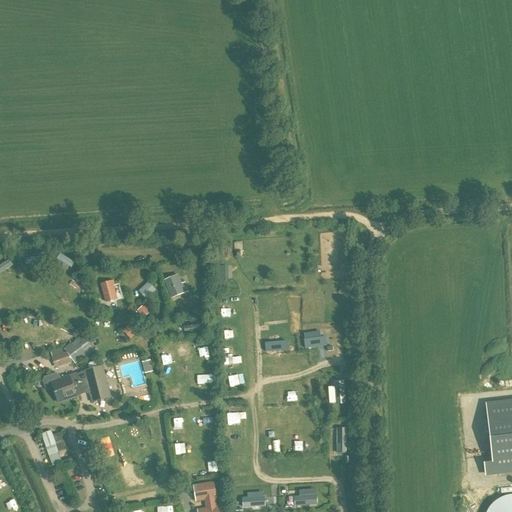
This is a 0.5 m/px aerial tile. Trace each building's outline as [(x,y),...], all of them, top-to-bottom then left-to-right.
[(63,260),(63,270),(75,271),(75,261),(63,260)] [(220,265),(221,280),(230,280),(229,265),(220,265)] [(185,282),(180,284),(177,277),(167,281),(173,297),(183,292),(189,290),(185,282)] [(79,291),(87,289),(84,279),(76,281),(79,291)] [(107,301),(110,300),(111,303),(116,302),(116,301),(123,299),(119,284),(113,286),(112,282),(102,285),(107,301)] [(146,300),(156,290),(148,282),(138,291),(146,300)] [(263,310),(273,309),(272,294),(262,295),(263,310)] [(290,294),(280,295),(281,310),(290,310),(290,294)] [(241,314),(241,302),(224,302),(224,315),(241,314)] [(144,318),(150,312),(143,305),(137,311),(144,318)] [(130,339),(140,330),(133,322),(123,331),(130,339)] [(242,341),(242,329),(224,329),(225,342),(242,341)] [(56,367),(73,361),(75,364),(95,351),(91,341),(85,333),(64,348),(66,351),(52,356),(56,367)] [(289,350),(298,350),(298,335),(289,335),(289,350)] [(303,338),(305,348),(328,345),(326,335),(303,338)] [(177,344),(178,357),(188,357),(187,343),(177,344)] [(200,351),(206,360),(217,354),(211,344),(200,351)] [(173,368),(173,358),(164,357),(164,367),(173,368)] [(145,374),(153,372),(150,360),(142,362),(145,374)] [(84,371),(84,373),(76,376),(75,374),(61,380),(59,376),(55,374),(44,378),(43,382),(45,389),(49,391),(53,390),(58,403),(82,394),(82,392),(89,390),(92,402),(110,397),(102,367),(84,371)] [(70,368),(60,370),(62,376),(71,374),(70,368)] [(227,391),(242,390),(241,378),(226,379),(227,391)] [(344,379),(335,380),(338,403),(347,401),(344,379)] [(180,387),(169,390),(173,401),(183,397),(180,387)] [(301,391),(289,392),(290,404),(301,403),(301,391)] [(270,396),(270,405),(280,405),(280,396),(270,396)] [(511,398),(486,402),(492,459),(483,460),(485,475),(511,471),(511,398)] [(230,428),(241,427),(240,416),(229,417),(230,428)] [(187,436),(189,426),(175,423),(173,433),(187,436)] [(347,429),(337,429),(337,456),(347,456),(347,429)] [(229,435),(230,442),(241,440),(240,433),(229,435)] [(64,442),(61,434),(52,437),(51,434),(43,437),(53,465),(53,467),(62,463),(58,453),(66,450),(63,443),(64,442)] [(268,456),(278,456),(278,439),(268,439),(268,456)] [(117,451),(107,454),(109,462),(119,459),(117,451)] [(231,471),(242,470),(241,457),(231,457),(231,471)] [(214,498),(216,497),(213,483),(194,486),(196,501),(205,499),(207,509),(198,511),(218,511),(218,507),(216,508),(214,498)] [(294,495),(295,504),(318,503),(318,494),(294,495)] [(243,496),(244,506),(266,505),(266,495),(243,496)] [(284,510),(295,507),(293,496),(281,499),(284,510)]
